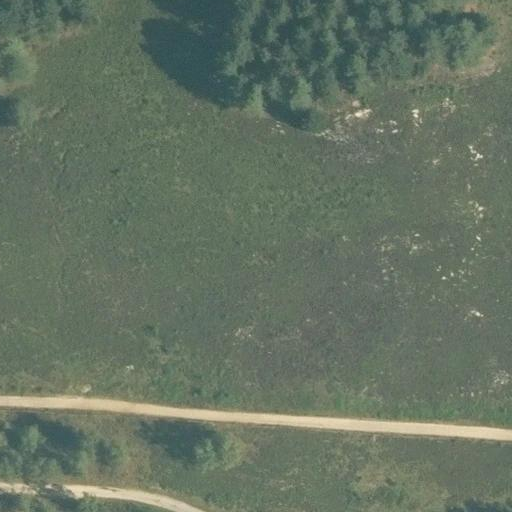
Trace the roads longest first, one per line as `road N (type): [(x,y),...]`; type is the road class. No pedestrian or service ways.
road 1 (unknown): [(511,428),(0,397)]
road 2 (track): [(199,511),(178,501),(0,482)]
